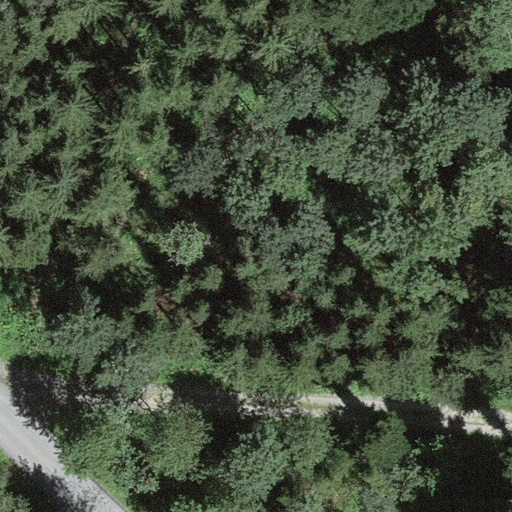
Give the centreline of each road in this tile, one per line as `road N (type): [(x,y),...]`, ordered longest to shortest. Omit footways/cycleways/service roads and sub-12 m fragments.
road 1 (track): [(0,378),(511,424)]
road 2 (unclassified): [(0,408),(107,511)]
